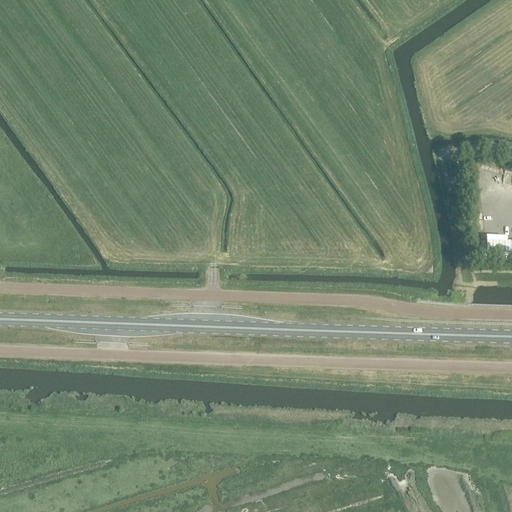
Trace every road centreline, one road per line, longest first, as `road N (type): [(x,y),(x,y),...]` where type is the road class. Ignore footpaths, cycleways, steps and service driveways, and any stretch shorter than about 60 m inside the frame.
road 1 (unclassified): [(0,288),(511,314)]
road 2 (unclassified): [(0,351),(511,369)]
road 3 (primary): [(0,320),(511,336)]
